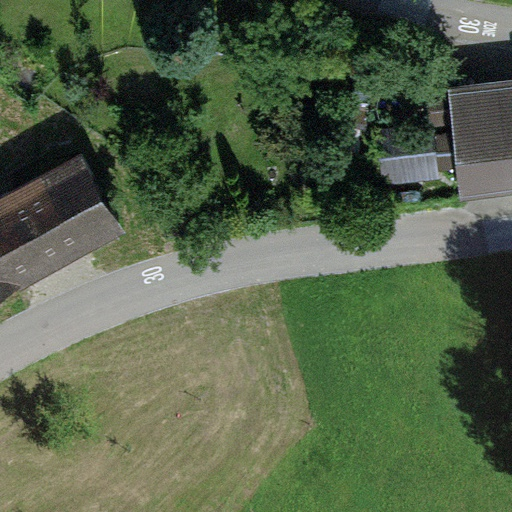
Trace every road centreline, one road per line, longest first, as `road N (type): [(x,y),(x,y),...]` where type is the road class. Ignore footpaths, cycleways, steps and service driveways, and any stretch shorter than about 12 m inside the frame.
road 1 (unclassified): [(0,356),(122,295),(234,263),(511,221)]
road 2 (residential): [(383,0),(511,28)]
